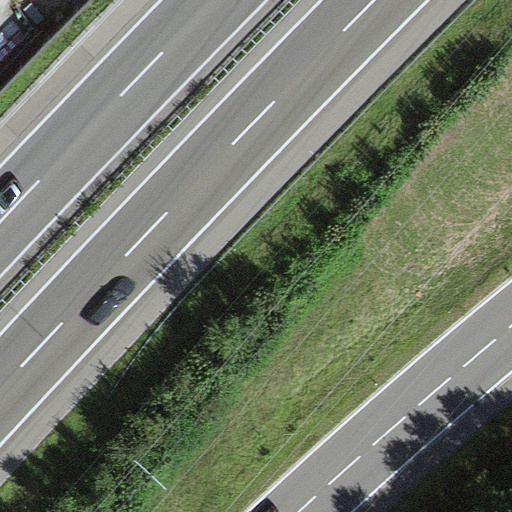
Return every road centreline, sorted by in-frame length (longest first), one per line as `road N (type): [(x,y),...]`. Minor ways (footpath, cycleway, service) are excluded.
road 1 (motorway): [(0,389),(374,0)]
road 2 (motorway): [(214,0),(0,222)]
road 3 (primary): [(298,511),(511,326)]
